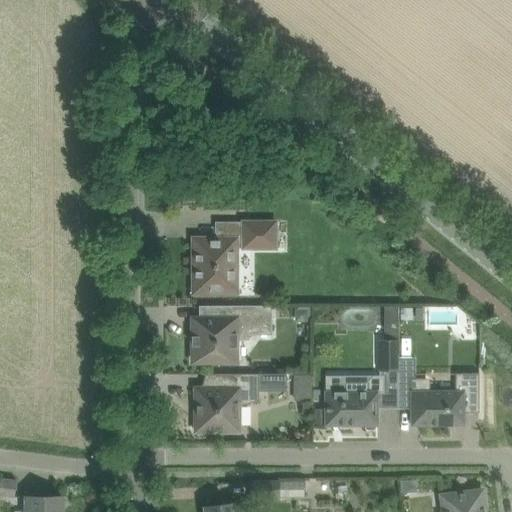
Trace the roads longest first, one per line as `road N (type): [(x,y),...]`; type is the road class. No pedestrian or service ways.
road 1 (residential): [(131,458),(138,0)]
road 2 (tertiary): [(511,272),(184,0)]
road 3 (residential): [(511,471),(499,455),(131,458)]
road 4 (residential): [(131,458),(113,472),(0,457)]
